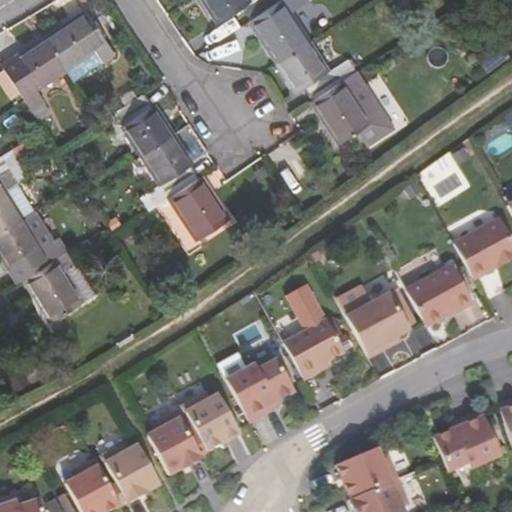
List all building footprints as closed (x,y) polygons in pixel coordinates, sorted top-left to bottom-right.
[(252,0),(248,3),(246,0),(203,0),(218,23),(242,8),(251,20),(281,0),(252,0)] [(302,2),(300,0),(281,0),(251,20),(250,21),(277,63),(308,42),(288,12),(302,2)] [(85,12),(44,38),(65,69),(93,51),(102,64),(114,56),(85,12)] [(36,88),(65,69),(44,38),(16,56),(16,58),(2,66),(23,98),(31,111),(44,102),(36,88)] [(303,87),(312,100),(356,71),(348,59),(327,72),(308,42),(277,63),(296,92),(303,87)] [(338,142),(357,131),(370,123),(351,95),(365,85),(356,71),(312,100),(310,101),(338,142)] [(393,127),(365,85),(351,95),(370,123),(357,131),(365,144),(393,127)] [(152,106),(142,92),(113,112),(141,154),(172,134),(152,105),(152,106)] [(192,164),(172,134),(141,154),(160,184),(147,193),(155,206),(169,197),(198,178),(190,165),(192,164)] [(11,150),(2,156),(8,167),(17,161),(11,150)] [(2,156),(0,157),(0,172),(8,167),(2,156)] [(266,174),(262,168),(255,173),(259,178),(266,174)] [(228,219),(201,177),(198,178),(169,197),(197,239),(228,219)] [(16,183),(3,191),(20,219),(32,211),(16,183)] [(0,231),(20,219),(3,191),(0,186),(0,231)] [(35,216),(23,223),(40,251),(45,247),(52,243),(35,216)] [(16,265),(23,277),(53,259),(45,247),(40,251),(23,223),(20,219),(0,231),(0,256),(8,269),(16,265)] [(511,242),(499,219),(452,245),(473,280),(511,258),(511,242)] [(59,254),(52,243),(45,247),(53,259),(59,254)] [(94,294),(66,250),(59,254),(53,259),(80,302),(94,294)] [(49,321),(80,302),(53,259),(23,277),(21,278),(49,321)] [(450,265),(405,290),(425,327),(470,302),(450,265)] [(302,381),(317,373),(314,368),(326,361),(342,353),(324,321),(323,321),(304,286),(285,297),(304,332),(282,344),(302,381)] [(344,317),(367,358),(387,347),(384,343),(394,337),(408,329),(388,293),(344,317)] [(394,337),(384,343),(387,347),(397,341),(394,337)] [(234,349),(213,360),(221,375),(242,364),(234,349)] [(221,375),(244,418),(267,406),(265,401),(272,397),(290,387),(273,355),(254,365),(251,359),(242,364),(221,375)] [(314,368),(317,373),(329,366),(326,361),(314,368)] [(200,388),(178,401),(194,430),(199,440),(203,447),(233,430),(232,429),(223,412),(211,390),(204,394),(200,388)] [(265,401),(267,406),(275,402),(272,397),(265,401)] [(511,401),(498,407),(511,449),(511,401)] [(187,434),(172,408),(171,405),(150,418),(151,420),(150,421),(141,426),(164,469),(173,464),(174,465),(197,452),(196,451),(203,447),(199,440),(194,430),(187,434)] [(432,439),(447,473),(467,464),(469,470),(500,457),(481,412),(457,423),(459,428),(451,431),(432,439)] [(459,428),(457,423),(449,426),(451,431),(459,428)] [(114,500),(121,496),(123,498),(142,487),(141,485),(154,477),(133,440),(125,445),(121,438),(98,451),(113,479),(105,484),(114,500)] [(335,468),(349,501),(395,481),(386,458),(380,460),(375,450),(335,468)] [(105,484),(89,454),(67,467),(70,472),(60,477),(79,511),(92,511),(114,500),(105,484)] [(406,506),(395,481),(349,501),(347,502),(350,511),(399,511),(398,509),(406,506)] [(37,511),(32,497),(13,504),(11,499),(0,503),(0,511),(37,511)]
